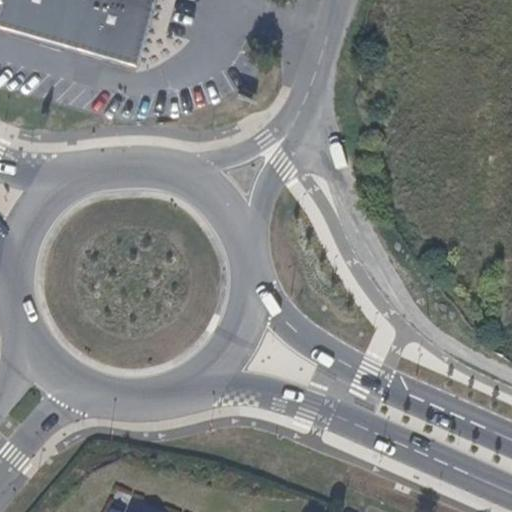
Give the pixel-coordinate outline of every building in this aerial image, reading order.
[(0,0),(0,19),(8,22),(15,35),(30,28),(39,42),(54,36),(63,48),(79,42),(87,55),(103,50),(111,62),(122,55),(132,58),(129,67),(137,70),(156,0),(0,0)] [(0,30),(15,35),(8,22),(0,19),(0,30)] [(30,28),(15,35),(39,42),(30,28)] [(39,42),(63,48),(54,36),(39,42)] [(79,42),(63,48),(87,55),(79,42)] [(87,55),(111,62),(103,50),(87,55)] [(122,55),(111,62),(129,67),(132,58),(122,55)]
